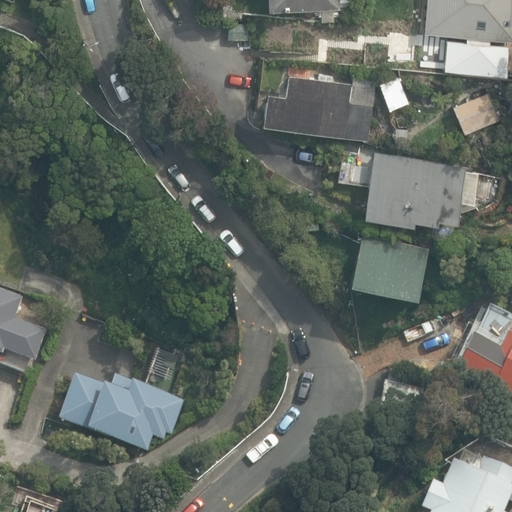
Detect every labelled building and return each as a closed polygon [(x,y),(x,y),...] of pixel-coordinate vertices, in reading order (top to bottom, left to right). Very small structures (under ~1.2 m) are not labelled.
[(318,7),(318,18),(352,17),(351,0),(264,0),(265,8),(318,7)] [(511,0),(427,0),(424,32),(511,39),(511,0)] [(222,16),(241,17),(242,2),(222,1),(222,16)] [(455,66),(494,68),(495,49),(456,47),(455,66)] [(262,121),(367,137),(373,103),(349,99),(352,82),(288,72),(285,93),(267,91),(262,121)] [(380,83),(390,109),(408,102),(399,76),(380,83)] [(452,105),(464,132),(498,117),(487,91),(452,105)] [(408,128),(395,127),(393,142),(407,143),(408,128)] [(464,165),(374,151),(363,217),(413,225),(413,221),(435,224),(436,220),(455,223),(464,165)] [(303,218),(304,234),(320,232),(318,217),(303,218)] [(351,295),(416,309),(428,252),(363,239),(351,295)] [(4,350),(35,361),(46,330),(15,320),(23,299),(0,290),(0,352),(3,354),(4,350)] [(470,334),(453,371),(511,397),(511,331),(506,329),(498,347),(470,334)] [(72,373),(57,415),(143,445),(149,430),(162,434),(175,396),(111,374),(107,385),(72,373)] [(423,389),(384,382),(376,425),(416,432),(423,389)] [(511,468),(460,447),(455,460),(448,457),(438,482),(430,478),(419,505),(427,509),(425,511),(506,511),(501,509),(506,498),(511,500),(511,468)]
